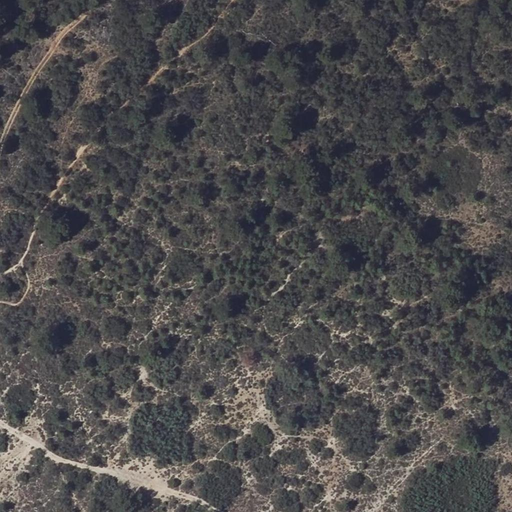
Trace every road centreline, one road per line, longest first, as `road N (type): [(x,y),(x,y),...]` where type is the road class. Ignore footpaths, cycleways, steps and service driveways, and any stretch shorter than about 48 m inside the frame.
road 1 (track): [(54,456),(109,480),(229,511)]
road 2 (track): [(0,144),(31,69),(86,0)]
